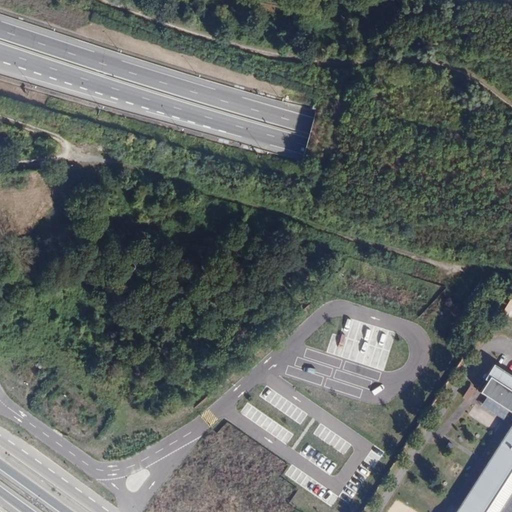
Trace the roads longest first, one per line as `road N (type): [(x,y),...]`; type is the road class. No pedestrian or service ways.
road 1 (track): [(511,269),(453,270),(94,160),(0,116)]
road 2 (motorway): [(0,51),(511,204)]
road 3 (motorway): [(511,177),(240,106),(0,30)]
road 4 (track): [(511,109),(456,71),(420,62),(332,66),(270,57),(96,0)]
road 5 (primary): [(101,511),(0,442)]
